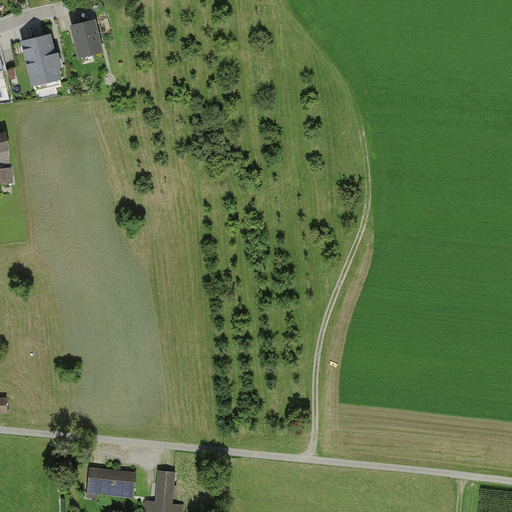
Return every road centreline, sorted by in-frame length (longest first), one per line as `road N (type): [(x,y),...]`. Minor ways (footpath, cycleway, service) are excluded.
road 1 (unclassified): [(511,482),(0,429)]
road 2 (track): [(359,129),(368,201),(321,337),(309,460)]
